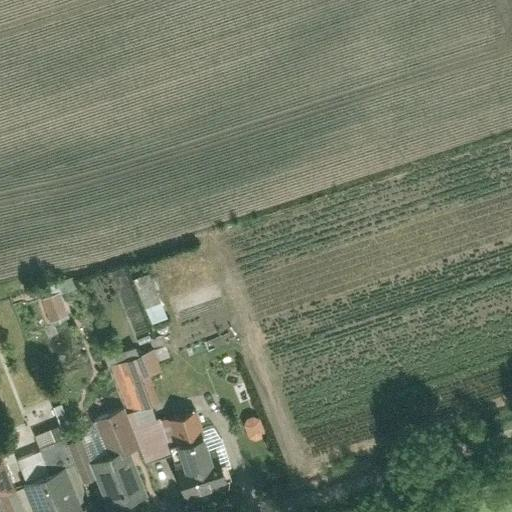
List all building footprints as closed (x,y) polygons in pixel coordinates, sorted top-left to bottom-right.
[(120,297),(133,339),(149,335),(127,265),(85,277),(94,305),(120,297)] [(152,272),(138,278),(145,297),(160,291),(152,272)] [(44,297),(53,320),(72,312),(63,289),(44,297)] [(149,306),(155,319),(169,313),(163,300),(149,306)] [(152,348),(109,366),(123,400),(126,408),(159,397),(150,374),(161,370),(152,348)] [(147,491),(127,444),(140,439),(126,408),(123,400),(89,414),(104,450),(85,458),(106,508),(147,491)] [(188,507),(236,490),(224,459),(219,460),(207,427),(176,438),(188,471),(177,475),(188,507)] [(0,511),(16,511),(9,492),(15,490),(1,451),(0,451),(0,511)] [(37,511),(78,511),(83,510),(65,462),(25,477),(37,511)]
